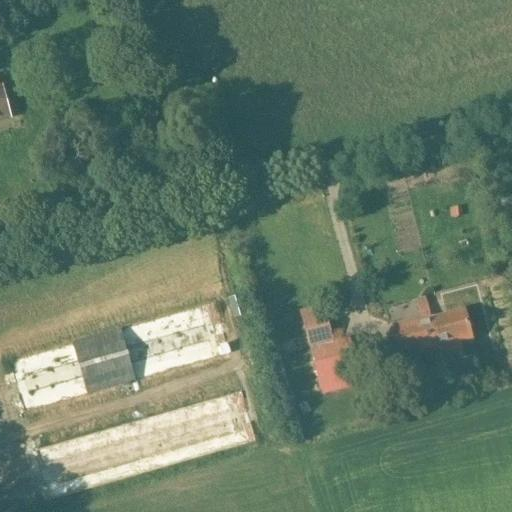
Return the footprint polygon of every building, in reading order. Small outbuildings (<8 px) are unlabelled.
[(0,121),(11,119),(4,95),(2,88),(0,88),(0,121)] [(360,382),(357,371),(350,339),(334,343),(323,306),(299,313),(310,350),(321,392),(360,382)] [(217,307),(170,320),(179,352),(226,339),(217,307)] [(462,352),(461,346),(460,344),(472,341),(464,313),(431,321),(431,319),(399,328),(408,360),(437,353),(438,359),(462,352)] [(64,385),(55,353),(9,365),(18,398),(64,385)]
